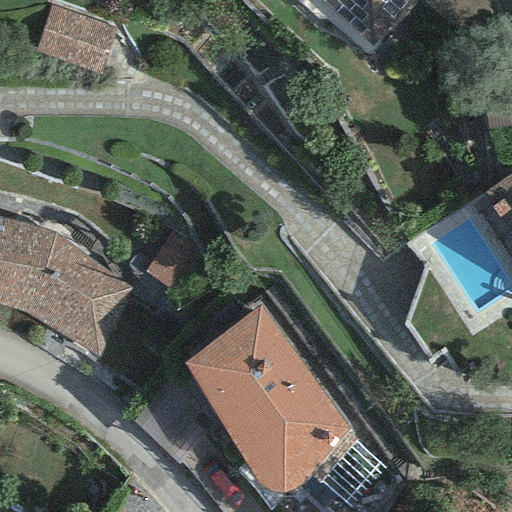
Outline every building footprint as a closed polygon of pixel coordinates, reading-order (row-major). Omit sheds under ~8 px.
[(322,0),(375,48),(419,0),(322,0)] [(482,0),(425,0),(423,4),(454,31),(482,0)] [(511,172),(481,193),(511,235),(511,172)] [(0,304),(21,311),(42,324),(63,337),(97,358),(139,295),(130,287),(73,246),(53,232),(30,223),(9,218),(0,216),(0,304)] [(346,429),(259,306),(183,363),(259,483),(266,490),(273,494),(285,491),(292,490),(304,481),(312,471),(346,429)]
